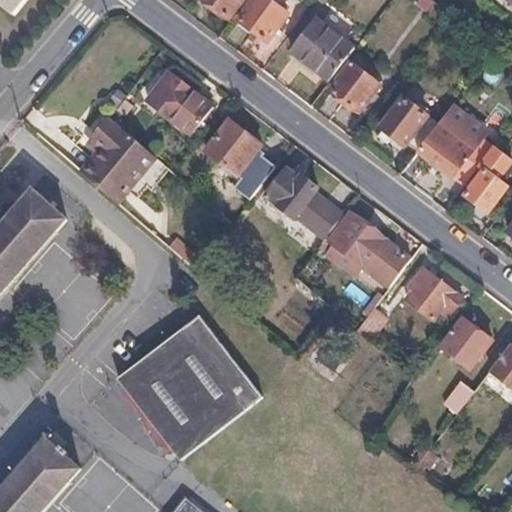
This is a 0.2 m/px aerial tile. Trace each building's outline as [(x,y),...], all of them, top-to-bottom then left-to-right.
[(0,0),(0,3),(15,16),(27,0),(0,0)] [(244,0),(202,0),(229,21),(244,0)] [(255,0),(238,23),(268,44),(288,18),(264,0),(255,0)] [(329,85),(354,52),(316,23),(291,56),(320,78),(329,85)] [(320,78),(291,56),(287,61),(315,84),(320,78)] [(329,91),(360,114),(380,88),(350,65),(329,91)] [(215,109),(196,94),(169,74),(147,102),(174,123),(193,137),(215,109)] [(418,156),(438,130),(403,103),(383,130),(418,156)] [(454,108),(440,127),(474,154),(490,135),(454,108)] [(263,147),(229,121),(205,152),(239,178),(261,150),(263,147)] [(480,168),(485,162),(474,154),(440,127),(438,130),(418,156),(463,189),(480,168)] [(114,165),(96,185),(130,215),(167,171),(121,134),(103,154),(114,165)] [(261,150),(239,178),(232,187),(252,202),(278,168),(265,158),(267,155),(261,150)] [(485,162),(480,168),(500,183),(511,167),(511,166),(493,152),(485,162)] [(500,183),(480,168),(463,189),(470,195),(466,200),(488,216),(508,190),(500,183)] [(296,221),(298,218),(327,240),(347,215),(318,193),(320,190),(302,176),(299,180),(287,171),(266,197),(296,221)] [(0,297),(66,222),(33,193),(0,230),(0,297)] [(389,290),(411,261),(351,216),(329,244),(335,248),(329,256),(358,278),(364,270),(389,290)] [(464,301),(424,271),(409,291),(413,295),(407,302),(433,322),(440,313),(449,320),(464,301)] [(357,332),(371,343),(388,320),(374,310),(357,332)] [(160,426),(170,439),(184,462),(264,396),(201,318),(195,323),(197,326),(188,334),(184,329),(120,382),(137,397),(144,405),(160,426)] [(463,320),(440,349),(470,372),(493,344),(463,320)] [(335,347),(323,338),(310,356),(322,365),(335,347)] [(511,348),(510,347),(489,373),(511,389),(511,348)] [(350,358),(338,349),(325,368),(336,377),(350,358)] [(443,404),(457,415),(474,393),(461,382),(443,404)] [(0,511),(43,511),(80,470),(46,441),(0,494),(0,511)] [(423,448),(406,467),(411,471),(427,452),(423,448)] [(427,452),(411,471),(418,476),(434,457),(427,452)] [(205,511),(187,497),(174,511),(205,511)]
